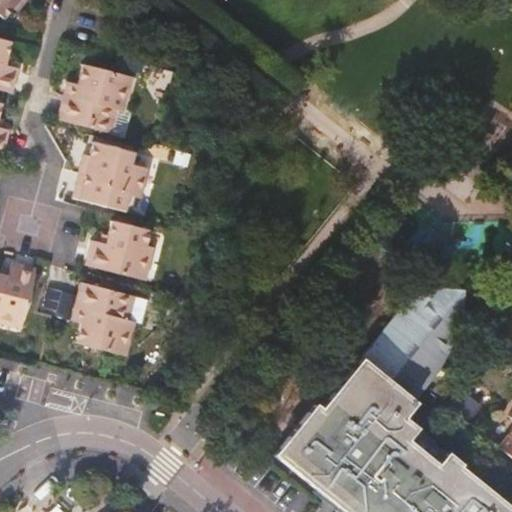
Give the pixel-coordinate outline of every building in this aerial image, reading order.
[(0,0),(0,16),(5,21),(14,10),(21,2),(27,7),(31,0),(0,0)] [(21,2),(14,10),(20,15),(27,7),(21,2)] [(12,43),(0,39),(0,91),(13,95),(20,69),(12,67),(4,65),(6,58),(8,58),(12,43)] [(13,60),(8,58),(6,58),(4,65),(12,67),(13,60)] [(68,82),(59,121),(107,134),(112,114),(125,118),(126,113),(134,80),(84,67),(79,85),(68,82)] [(154,73),(148,72),(146,79),(152,80),(154,73)] [(154,72),(154,73),(152,80),(164,84),(166,75),(154,72)] [(173,77),(166,75),(164,84),(171,86),(173,77)] [(0,154),(4,156),(10,131),(2,129),(0,128),(0,112),(2,105),(0,104),(0,154)] [(112,114),(107,134),(125,138),(131,114),(126,113),(125,118),(112,114)] [(135,154),(95,144),(92,157),(89,166),(82,164),(73,200),(127,213),(131,199),(142,202),(150,171),(132,167),(135,154)] [(84,155),(82,164),(89,166),(92,157),(84,155)] [(102,271),(100,279),(137,289),(152,232),(113,222),(109,237),(114,238),(112,246),(101,243),(93,241),(86,267),(102,271)] [(114,238),(109,237),(103,235),(101,243),(112,246),(114,238)] [(0,324),(22,331),(38,270),(13,263),(10,271),(8,280),(0,278),(0,276),(0,275),(0,324)] [(2,269),(0,275),(0,276),(0,278),(8,280),(10,271),(2,269)] [(129,297),(80,284),(71,324),(81,327),(76,345),(127,358),(136,324),(123,320),(129,297)] [(403,414),(440,363),(458,324),(462,288),(417,285),(317,405),(310,399),(266,453),(326,501),(337,510),(339,511),(511,511),(511,508),(455,466),(459,461),(443,448),(433,461),(404,436),(415,424),(403,414)] [(146,301),(129,297),(123,320),(136,324),(140,325),(146,301)] [(511,410),(508,416),(511,419),(511,427),(497,446),(511,458),(511,410)]
